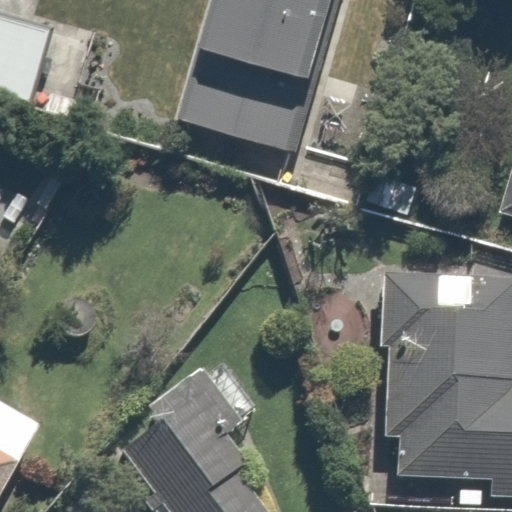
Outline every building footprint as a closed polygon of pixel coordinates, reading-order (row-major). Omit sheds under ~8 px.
[(298,137),(337,0),(200,0),(171,100),(298,137)] [(43,27),(0,11),(0,98),(17,105),(43,27)] [(413,168),(287,151),(282,190),(408,206),(413,168)] [(511,161),(498,209),(511,213),(511,161)] [(511,274),(371,270),(364,473),(475,477),(475,493),(511,494),(511,383),(511,365),(511,274)] [(221,433),(245,416),(203,356),(101,428),(159,511),(255,511),(269,502),(221,433)] [(0,470),(30,420),(0,402),(0,470)]
